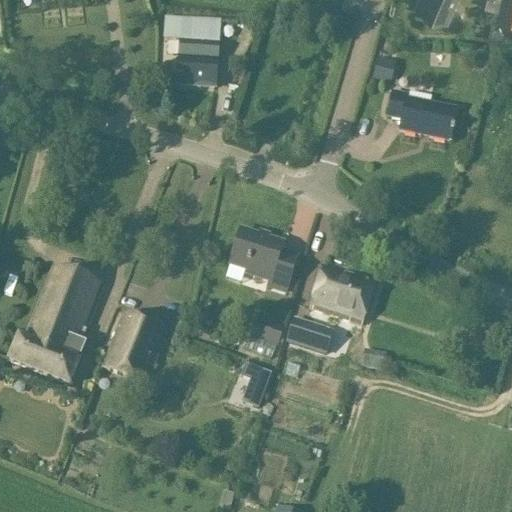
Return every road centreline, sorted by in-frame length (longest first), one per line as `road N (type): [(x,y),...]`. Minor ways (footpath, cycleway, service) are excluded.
road 1 (unclassified): [(318,192),(263,165),(0,85)]
road 2 (unclassified): [(511,297),(464,284),(318,192)]
road 3 (residential): [(318,192),(382,0)]
